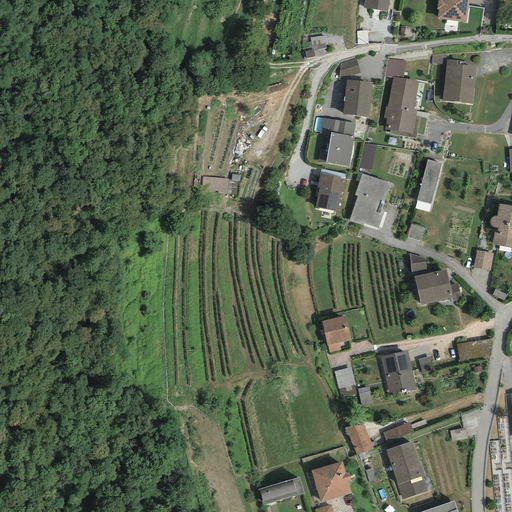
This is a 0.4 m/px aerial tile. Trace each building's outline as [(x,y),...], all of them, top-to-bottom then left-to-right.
[(364,0),(363,8),(387,12),(389,0),(364,0)] [(469,0),(437,0),(437,9),(438,9),(437,19),(466,23),(469,0)] [(325,54),(325,35),(310,35),(311,54),(325,54)] [(445,65),(446,54),(432,55),(431,64),(445,65)] [(338,80),(360,73),(356,59),(340,64),(338,80)] [(387,59),(384,77),(403,76),(405,60),(387,59)] [(446,59),(442,101),(472,104),(476,67),(456,64),(456,60),(446,59)] [(418,82),(393,77),(387,107),(386,107),(384,118),(387,118),(385,129),(390,130),(412,134),(415,116),(416,110),(413,109),(418,82)] [(372,83),(347,80),(343,114),(368,117),(372,83)] [(420,116),(415,116),(412,134),(390,130),(389,134),(416,139),(420,116)] [(322,118),(320,134),(331,135),(331,132),(353,136),(355,123),(322,118)] [(353,136),(331,132),(331,135),(326,162),(349,167),(354,136),(353,136)] [(371,170),(376,145),(364,144),(359,168),(371,170)] [(442,164),(428,160),(417,201),(430,204),(442,164)] [(344,179),(345,174),(321,169),(320,174),(344,179)] [(344,179),(320,174),(317,187),(319,187),(315,207),(337,212),(341,192),(343,192),(346,180),(344,179)] [(384,201),(390,183),(362,174),(359,182),(355,195),(357,196),(349,221),(363,225),(364,223),(378,228),(384,211),(381,210),(384,201)] [(201,187),(227,192),(230,180),(204,175),(201,187)] [(511,248),(511,206),(499,204),(497,216),(495,216),(493,217),(491,218),(490,220),(490,222),(490,224),(491,225),(492,226),(494,227),(495,228),(492,245),(511,248)] [(421,242),(425,228),(411,224),(407,238),(421,242)] [(492,271),(494,254),(477,250),(473,267),(492,271)] [(425,258),(409,254),(412,277),(414,276),(427,274),(425,258)] [(427,274),(414,276),(421,305),(451,299),(453,298),(450,285),(446,269),(427,274)] [(458,284),(450,285),(453,298),(451,299),(452,302),(461,300),(458,284)] [(345,316),(322,321),(327,345),(351,340),(345,316)] [(490,356),(494,338),(457,345),(460,361),(490,356)] [(407,350),(381,357),(389,395),(416,389),(407,350)] [(422,373),(434,370),(430,356),(418,360),(422,373)] [(354,385),(355,384),(351,367),(334,371),(338,389),(354,385)] [(356,394),(354,385),(338,389),(341,398),(356,394)] [(372,403),(369,387),(357,389),(362,406),(372,403)] [(412,429),(426,424),(425,420),(410,425),(412,429)] [(387,443),(413,432),(412,429),(410,425),(409,422),(383,433),(387,443)] [(363,425),(345,428),(356,455),(373,449),(363,425)] [(453,438),(466,438),(465,429),(453,430),(453,438)] [(412,442),(386,450),(402,499),(427,491),(423,478),(424,477),(412,442)] [(320,502),(351,493),(349,485),(350,485),(349,481),(351,480),(348,472),(346,473),(345,469),(344,470),(342,462),(311,471),(320,502)] [(299,478),(259,490),(264,505),(304,493),(299,478)] [(457,511),(454,501),(421,511),(457,511)]
